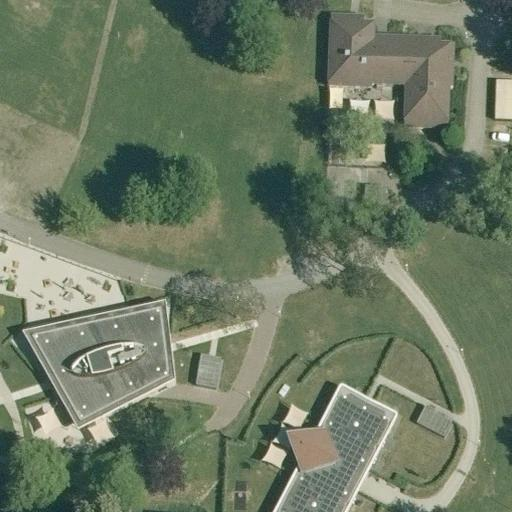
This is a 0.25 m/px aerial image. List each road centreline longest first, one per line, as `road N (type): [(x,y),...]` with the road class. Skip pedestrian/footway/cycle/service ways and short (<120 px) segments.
road 1 (residential): [(275,287),(362,248),(471,152),(481,22)]
road 2 (residential): [(0,224),(150,279),(218,290),(275,287)]
road 3 (unknown): [(287,365),(369,370),(398,382),(410,399),(415,434),(396,511)]
road 4 (residential): [(275,287),(287,365),(247,455),(238,511)]
road 5 (unknown): [(47,0),(54,26),(46,67),(0,125)]
